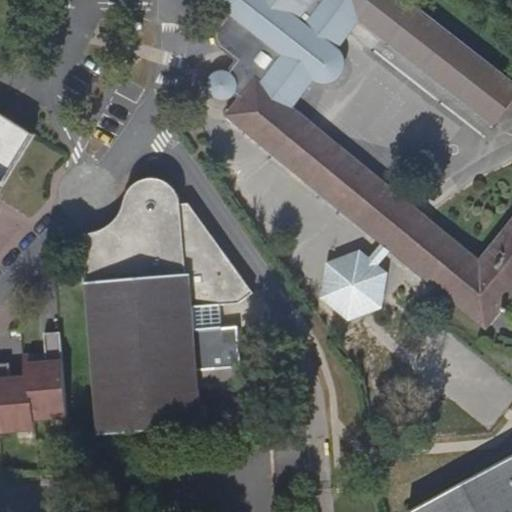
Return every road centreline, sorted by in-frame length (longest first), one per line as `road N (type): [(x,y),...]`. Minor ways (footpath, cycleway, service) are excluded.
road 1 (unclassified): [(147,120),(296,332),(315,415),(322,511)]
road 2 (residential): [(0,291),(147,120)]
road 3 (residential): [(147,120),(173,0)]
